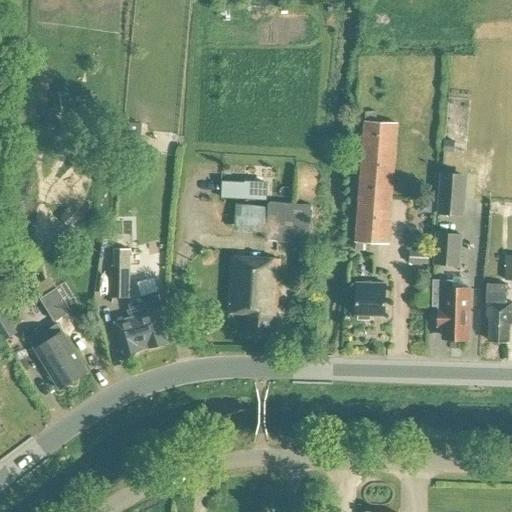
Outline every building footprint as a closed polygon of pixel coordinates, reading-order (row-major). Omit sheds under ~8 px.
[(389,245),(398,123),(363,121),(354,242),(389,245)] [(459,215),(462,175),(442,173),(439,213),(459,215)] [(265,201),(266,182),(220,179),(219,199),(265,201)] [(421,199),(419,213),(431,214),(432,200),(421,199)] [(307,244),(310,206),(267,202),(264,241),(307,244)] [(73,206),(60,218),(70,228),(82,216),(73,206)] [(461,266),(463,235),(438,233),(436,264),(461,266)] [(129,299),(131,250),(114,250),(113,267),(112,267),(110,298),(129,299)] [(409,250),(408,264),(429,265),(430,251),(409,250)] [(276,306),(277,306),(280,260),(232,256),(228,314),(246,315),(245,336),(270,338),(272,316),(275,316),(276,306)] [(450,340),(468,340),(469,311),(468,311),(469,288),(453,288),(454,281),(434,280),(433,306),(440,307),(440,309),(439,309),(438,326),(444,326),(444,333),(450,333),(450,340)] [(370,320),(370,315),(385,316),(386,284),(357,283),(356,315),(358,315),(358,320),(370,320)] [(511,318),(511,302),(506,303),(507,285),(487,284),(486,303),(487,303),(487,318),(490,318),(490,341),(507,341),(508,325),(511,325),(511,318)] [(71,312),(57,289),(40,299),(54,323),(71,312)] [(132,317),(115,322),(124,355),(128,357),(134,355),(136,352),(167,343),(158,310),(163,309),(159,292),(141,296),(143,302),(129,306),(132,317)] [(17,332),(5,311),(0,313),(0,334),(4,340),(17,332)] [(88,372),(58,324),(44,332),(43,329),(28,339),(34,349),(60,390),(88,372)]
